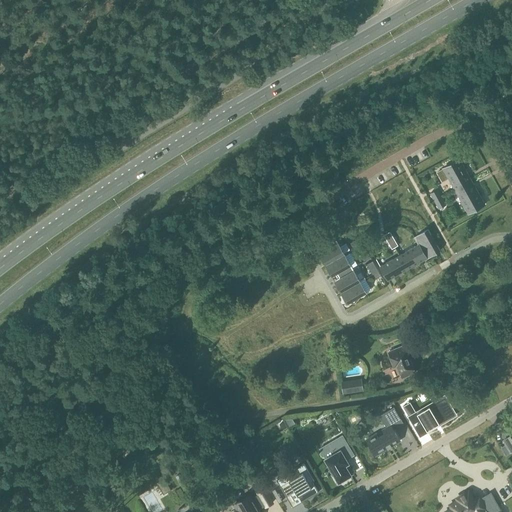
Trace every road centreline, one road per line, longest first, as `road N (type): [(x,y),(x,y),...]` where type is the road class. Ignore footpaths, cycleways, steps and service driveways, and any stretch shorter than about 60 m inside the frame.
road 1 (primary): [(0,303),(140,199),(474,0)]
road 2 (primary): [(431,0),(125,180),(0,268)]
road 3 (unclassified): [(0,234),(334,0)]
road 4 (residential): [(308,259),(348,320),(489,241),(511,238)]
road 5 (residential): [(511,181),(493,142),(468,127),(435,135),(331,194)]
road 6 (residential): [(321,511),(511,400)]
